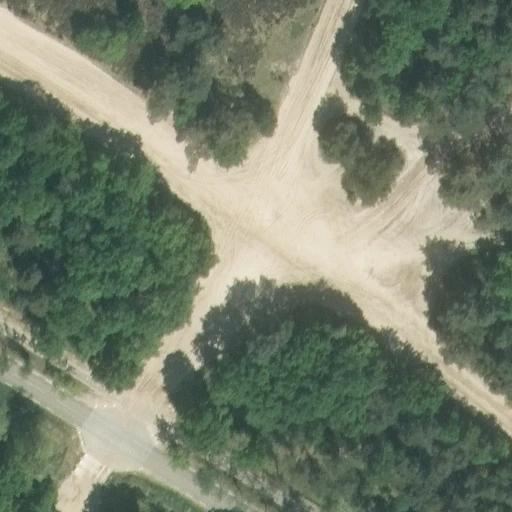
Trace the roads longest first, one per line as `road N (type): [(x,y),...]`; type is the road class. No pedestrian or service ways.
road 1 (track): [(511,406),(256,215),(0,47)]
road 2 (track): [(131,400),(250,211),(340,0)]
road 3 (tertiary): [(239,511),(0,365)]
road 4 (track): [(343,281),(432,137),(511,123)]
